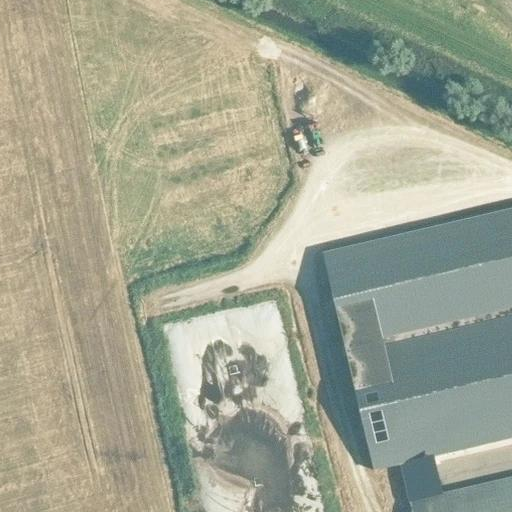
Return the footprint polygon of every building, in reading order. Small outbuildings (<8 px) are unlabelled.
[(231,150),(247,149),(245,116),(230,117),(231,150)] [(262,121),(264,243),(281,242),(279,121),(262,121)] [(181,127),(194,250),(217,247),(240,244),(226,122),(181,127)] [(511,211),(323,255),(374,471),(511,439),(511,211)] [(511,511),(511,479),(410,503),(412,511),(511,511)]
